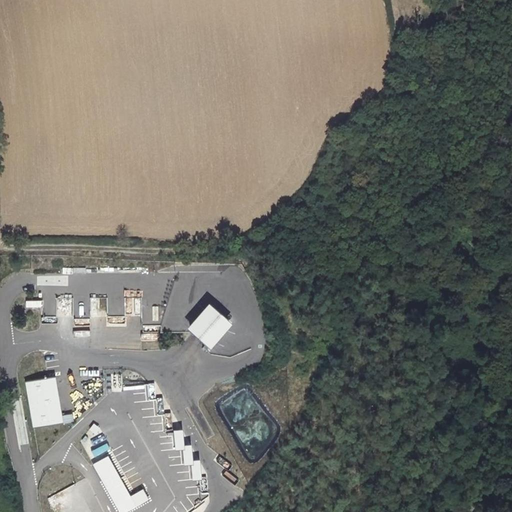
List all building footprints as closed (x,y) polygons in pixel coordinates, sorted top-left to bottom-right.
[(211,300),(189,324),(212,345),(234,320),(211,300)] [(162,323),(161,309),(141,309),(141,323),(162,323)] [(64,421),(58,376),(27,379),(32,425),(64,421)] [(175,428),(176,447),(184,447),(185,462),(192,462),(193,477),(203,477),(202,457),(194,458),(193,442),(185,442),(184,427),(175,428)] [(145,486),(132,493),(111,453),(95,461),(121,511),(123,511),(151,498),(145,486)]
